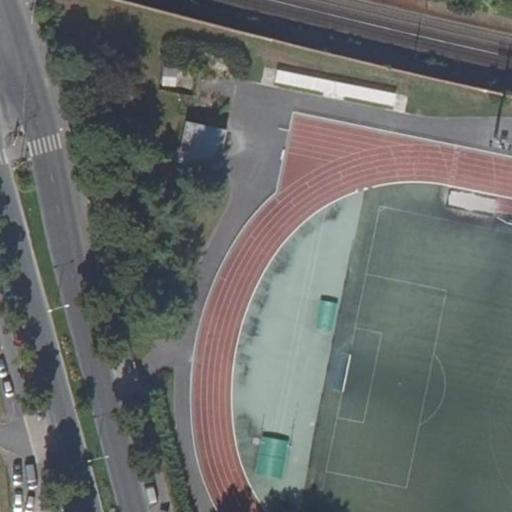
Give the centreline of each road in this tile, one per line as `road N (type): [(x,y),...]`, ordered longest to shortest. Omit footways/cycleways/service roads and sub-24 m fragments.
road 1 (secondary): [(134,511),(44,149),(0,76)]
road 2 (secondary): [(0,174),(67,432)]
